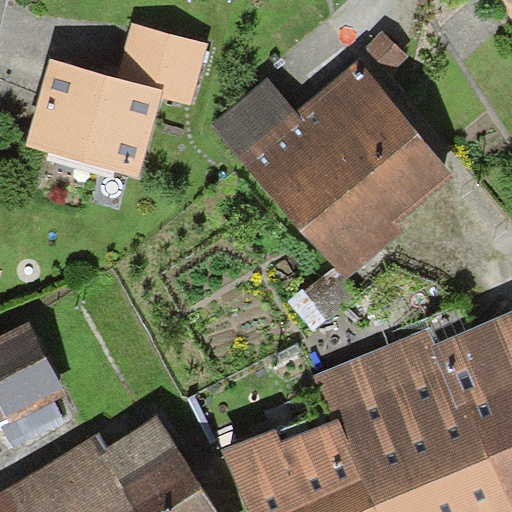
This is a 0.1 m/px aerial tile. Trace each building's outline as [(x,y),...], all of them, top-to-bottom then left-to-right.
[(132,27),(118,84),(163,96),(192,105),(207,48),(132,27)] [(382,33),(364,52),(392,77),(409,59),(382,33)] [(455,181),(357,65),(297,116),(242,162),(345,284),(406,234),(400,227),(455,181)] [(104,80),(50,66),(26,152),(140,182),(163,96),(118,84),(104,80)] [(214,129),(242,162),(297,116),(270,83),(214,129)] [(511,511),(511,317),(435,348),(428,332),(313,380),(334,428),(338,426),(376,511),(511,511)] [(29,327),(0,342),(0,424),(7,421),(11,428),(67,398),(29,327)] [(107,454),(97,460),(127,511),(214,511),(161,422),(107,454)] [(376,511),(338,426),(334,428),(283,451),(276,435),(223,459),(246,511),(376,511)] [(107,454),(95,438),(0,498),(0,511),(127,511),(97,460),(107,454)]
